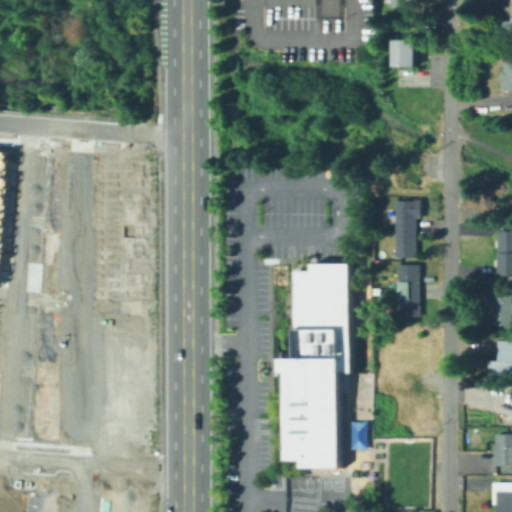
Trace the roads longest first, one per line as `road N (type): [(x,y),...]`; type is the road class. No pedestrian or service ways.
road 1 (primary): [(184,0),(187,511)]
road 2 (residential): [(451,0),(451,511)]
road 3 (residential): [(186,137),(0,121)]
road 4 (residential): [(0,455),(123,465)]
